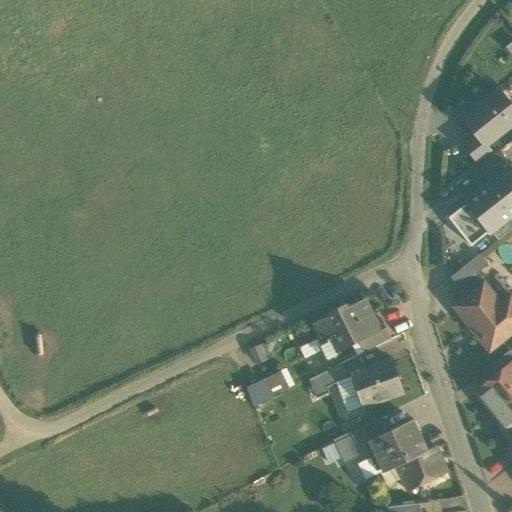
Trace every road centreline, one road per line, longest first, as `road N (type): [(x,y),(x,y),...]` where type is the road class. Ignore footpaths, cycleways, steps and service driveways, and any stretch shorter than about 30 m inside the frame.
road 1 (residential): [(479,0),(427,96),(415,255),(416,314),(481,511)]
road 2 (track): [(0,397),(26,440),(415,255)]
